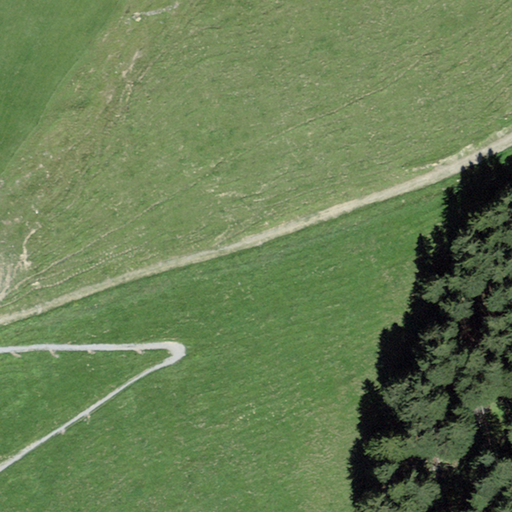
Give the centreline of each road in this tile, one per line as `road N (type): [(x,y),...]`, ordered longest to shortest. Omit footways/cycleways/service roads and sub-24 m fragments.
road 1 (track): [(511,138),(420,182),(0,319)]
road 2 (track): [(0,348),(180,350),(0,462)]
